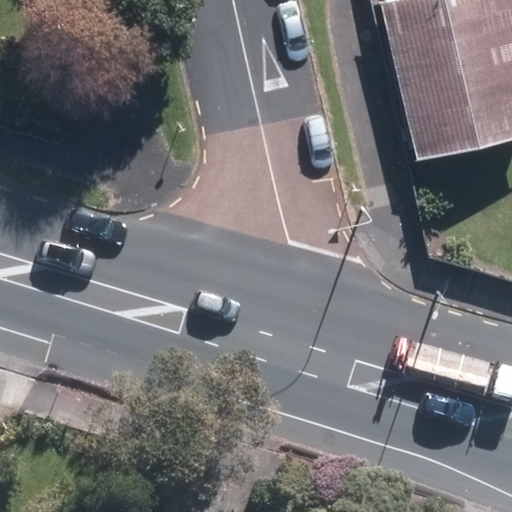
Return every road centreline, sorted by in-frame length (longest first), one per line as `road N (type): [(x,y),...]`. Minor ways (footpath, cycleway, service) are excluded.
road 1 (residential): [(257,342),(288,245),(228,0)]
road 2 (secondary): [(0,263),(257,342)]
road 3 (secondary): [(257,342),(511,415)]
